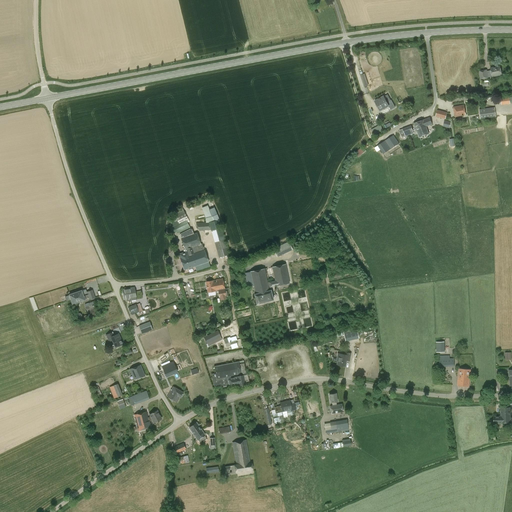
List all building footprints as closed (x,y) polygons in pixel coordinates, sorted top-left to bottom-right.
[(491,71),(487,71),(487,70),(478,71),(480,80),(488,78),(492,77),(502,75),(500,66),(490,68),(491,71)] [(383,96),(379,99),(374,101),(380,111),(388,107),(390,110),(395,108),(391,100),(387,103),(383,96)] [(464,105),(453,107),(455,117),(466,115),(464,105)] [(480,119),(496,117),(495,108),(479,110),(480,119)] [(447,113),(437,110),(435,117),(445,119),(447,113)] [(430,118),(424,120),(426,126),(417,130),(416,130),(419,137),(428,134),(426,127),(432,125),(430,118)] [(424,120),(423,120),(414,123),(416,130),(417,130),(426,126),(424,120)] [(383,130),(381,125),(371,130),(374,135),(383,130)] [(411,126),(402,129),(405,137),(414,134),(411,126)] [(393,135),(377,146),(374,148),(377,152),(380,150),(383,154),(399,144),(393,135)] [(359,156),(366,151),(363,147),(356,152),(359,156)] [(172,223),(174,226),(170,228),(172,234),(168,235),(172,245),(177,244),(173,234),(177,232),(178,234),(180,234),(181,238),(181,239),(185,250),(186,250),(187,252),(178,254),(180,259),(184,270),(208,262),(204,250),(202,244),(201,244),(197,233),(194,234),(192,230),(190,229),(187,224),(186,220),(188,219),(182,207),(171,213),(173,216),(171,217),(174,222),(172,223)] [(218,220),(213,222),(196,223),(197,230),(199,230),(199,231),(210,230),(210,229),(212,229),(213,231),(212,231),(216,242),(214,243),(219,257),(229,254),(218,220)] [(273,248),(276,257),(292,250),(289,242),(273,248)] [(270,290),(269,291),(269,289),(289,284),(289,285),(316,280),(311,259),(285,265),(285,264),(264,269),(250,272),(244,274),(247,288),(254,286),(255,291),(260,290),(263,303),(273,300),(270,290)] [(216,280),(212,281),(206,282),(207,293),(214,292),(215,292),(215,293),(218,293),(219,298),(226,297),(223,278),(216,280)] [(131,293),(130,288),(122,290),(124,300),(126,299),(127,301),(131,301),(129,295),(129,293),(131,293)] [(81,291),(74,293),(73,290),(68,291),(69,295),(70,300),(83,295),(82,294),(81,291)] [(83,295),(70,300),(72,305),(86,300),(86,299),(88,298),(89,300),(95,298),(92,290),(82,294),(83,295)] [(139,312),(136,304),(128,308),(132,315),(139,312)] [(87,309),(88,316),(82,317),(83,321),(90,319),(90,318),(96,317),(94,309),(95,309),(94,307),(87,309)] [(294,313),(286,315),(288,322),(296,320),(294,313)] [(141,334),(152,329),(149,321),(138,326),(141,334)] [(228,330),(225,331),(222,332),(224,339),(223,339),(225,344),(237,340),(233,329),(232,329),(231,327),(227,328),(228,330)] [(357,329),(343,332),(345,341),(359,338),(357,329)] [(213,332),(200,338),(201,340),(204,338),(207,344),(221,337),(217,331),(213,333),(213,332)] [(118,333),(114,335),(113,332),(106,335),(109,343),(112,341),(115,348),(123,344),(118,333)] [(444,342),(436,342),(436,348),(436,352),(445,352),(444,342)] [(292,353),(280,356),(284,372),(289,370),(290,371),(296,370),(295,363),(297,362),(296,356),(293,357),(292,353)] [(347,353),(346,355),(338,354),(337,358),(338,358),(337,365),(345,366),(346,360),(349,361),(351,354),(347,353)] [(171,356),(173,361),(162,366),(166,377),(178,372),(177,371),(182,369),(176,354),(171,356)] [(440,367),(454,366),(454,358),(450,359),(450,356),(440,356),(440,367)] [(245,385),(249,384),(248,374),(246,375),(244,363),(239,364),(239,362),(214,367),(215,373),(212,374),(214,387),(223,386),(223,387),(227,386),(226,385),(229,385),(229,387),(237,386),(245,385)] [(140,365),(130,369),(134,380),(145,376),(140,365)] [(196,366),(190,368),(192,375),(198,373),(196,366)] [(470,370),(459,369),(458,386),(469,387),(470,370)] [(109,387),(114,398),(122,395),(118,384),(109,387)] [(92,387),(96,397),(101,395),(98,387),(97,387),(96,386),(92,387)] [(173,387),(167,397),(177,403),(180,397),(181,398),(183,393),(173,387)] [(128,397),(131,405),(149,399),(146,391),(128,397)] [(337,405),(336,402),(337,402),(336,394),(329,395),(330,403),(332,403),(332,406),(329,406),(331,414),(343,412),(342,404),(337,405)] [(123,399),(117,401),(120,409),(126,407),(123,399)] [(296,410),(294,403),(290,404),(290,401),(285,402),(286,403),(280,404),(283,415),(286,414),(285,411),(290,410),(290,412),(296,410)] [(501,408),(501,416),(493,416),(493,424),(501,424),(501,423),(510,423),(511,426),(511,425),(511,417),(510,418),(510,408),(501,408)] [(146,411),(141,413),(134,415),(138,431),(151,428),(150,422),(153,421),(154,423),(161,419),(157,411),(149,415),(150,417),(148,418),(146,411)] [(325,433),(348,429),(347,420),(330,423),(331,429),(325,430),(325,433)] [(204,436),(205,435),(196,423),(189,428),(197,440),(198,440),(200,443),(207,439),(204,436)] [(251,463),(250,463),(246,440),(232,443),(236,465),(234,466),(235,472),(252,469),(251,463)] [(183,443),(174,448),(177,453),(177,455),(180,453),(180,454),(182,453),(181,451),(186,449),(183,443)] [(189,462),(188,456),(177,458),(177,461),(179,461),(180,464),(189,462)]
